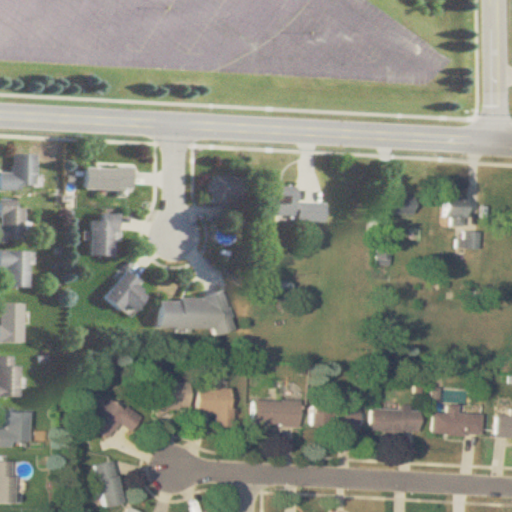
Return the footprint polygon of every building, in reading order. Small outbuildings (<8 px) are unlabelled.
[(0,189),(30,190),(30,154),(7,154),(7,173),(0,173),(0,189)] [(78,167),(78,190),(127,190),(127,167),(78,167)] [(201,203),(218,205),(219,199),(236,200),(237,178),(204,175),(201,203)] [(320,203),(289,202),(289,186),(256,186),(256,205),(271,205),(271,221),(319,222),(320,203)] [(385,212),(407,212),(407,191),(385,191),(385,212)] [(440,224),(459,224),(459,194),(440,194),(440,224)] [(12,209),(12,199),(0,199),(0,240),(19,240),(19,209),(12,209)] [(92,220),(83,220),(83,256),(110,256),(110,213),(92,213),(92,220)] [(473,246),(473,230),(454,230),(454,246),(473,246)] [(384,264),(384,239),(371,239),(371,264),(384,264)] [(23,251),(0,251),(0,269),(1,269),(1,288),(23,288),(23,251)] [(123,317),(143,292),(118,272),(98,297),(123,317)] [(228,329),(217,290),(215,290),(188,298),(175,298),(168,300),(152,300),(152,328),(209,327),(210,334),(228,329)] [(0,344),(17,344),(17,304),(0,304),(0,344)] [(0,398),(13,398),(13,367),(7,367),(7,357),(0,357),(0,398)] [(185,380),(149,380),(149,410),(185,410),(185,380)] [(228,414),(228,387),(194,386),(193,413),(228,414)] [(104,437),(114,422),(128,430),(136,416),(102,395),(84,424),(104,437)] [(297,399),(249,399),(249,425),(297,425),(297,399)] [(475,434),(476,413),(452,412),(453,404),(442,403),(441,412),(428,412),(428,433),(475,434)] [(356,406),(307,405),(307,428),(356,429),(356,406)] [(416,410),(407,410),(407,408),(367,407),(367,430),(416,431),(416,410)] [(489,436),(511,436),(511,407),(504,407),(504,414),(489,414),(489,436)] [(25,411),(1,411),(1,428),(0,428),(0,444),(25,444),(25,411)] [(0,501),(10,501),(10,460),(0,460),(0,501)] [(118,502),(108,460),(88,464),(99,506),(118,502)]
